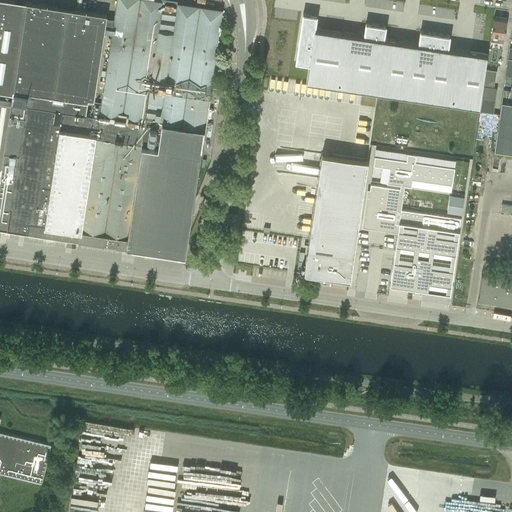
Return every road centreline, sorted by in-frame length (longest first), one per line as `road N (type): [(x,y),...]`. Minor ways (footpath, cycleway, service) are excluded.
road 1 (unclassified): [(511,447),(0,371)]
road 2 (unclassified): [(511,406),(0,331)]
road 3 (unclassified): [(511,328),(210,281)]
road 4 (unclassified): [(210,281),(242,68)]
road 5 (unclassified): [(210,281),(0,250)]
